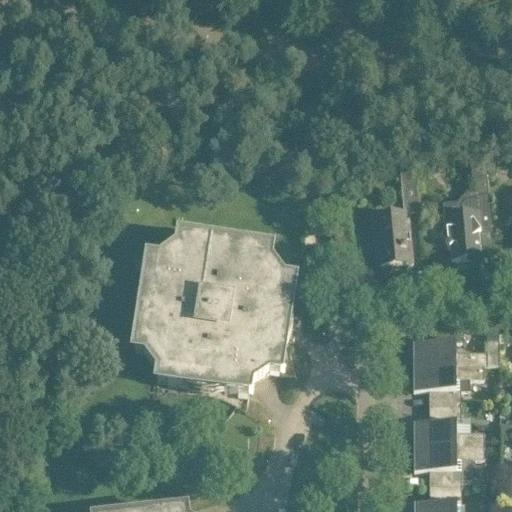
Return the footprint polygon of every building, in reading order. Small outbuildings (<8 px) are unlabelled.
[(486,158),(470,160),(470,161),(472,180),(473,180),(488,179),(486,158)] [(404,212),(419,211),(415,172),(400,173),(404,212)] [(446,232),(440,236),(447,246),(446,247),(449,252),(450,251),(451,253),(453,265),(480,262),(479,253),(478,237),(481,235),(478,231),(493,230),(491,210),(490,197),(489,195),(475,197),(467,198),(457,210),(457,217),(445,218),(446,232)] [(393,272),(393,270),(413,268),(411,248),(408,217),(372,221),(377,272),(381,272),(381,273),(382,274),(382,275),(383,276),(385,276),(386,277),(387,277),(389,277),(390,276),(391,275),(392,274),(392,273),(393,272)] [(305,250),(316,249),(315,238),(304,240),(305,250)] [(135,343),(134,354),(145,356),(158,374),(157,385),(167,387),(181,389),(183,379),(202,388),(204,388),(225,386),(224,396),(238,398),(249,399),(251,388),(268,375),(280,376),(282,366),(284,352),(274,350),(279,338),(279,337),(266,335),(269,320),(282,321),(282,320),(281,308),(291,309),(293,295),(294,284),(283,282),(270,264),(271,253),(269,253),(261,251),(246,249),(245,258),(226,250),(223,250),(202,252),(204,242),(190,240),(179,239),(177,250),(159,263),(148,262),(146,272),(143,286),(154,288),(145,307),(145,310),(147,331),(137,329),(135,343)] [(429,346),(413,346),(413,358),(416,358),(416,370),(414,370),(414,371),(484,370),(484,371),(487,371),(487,370),(487,368),(487,357),(456,357),(456,347),(461,347),(461,338),(461,326),(434,330),(434,331),(434,346),(429,346)] [(499,345),(487,345),(487,357),(487,368),(487,370),(499,370),(499,345)] [(416,384),(413,384),(414,396),(428,395),(434,395),(434,411),(461,411),(461,396),(469,396),(469,384),(484,384),(484,371),(484,370),(414,371),(414,372),(416,372),(416,384)] [(434,426),(414,426),(414,438),(417,438),(417,450),(415,450),(415,451),(484,450),(484,437),(456,437),(456,427),(461,427),(461,411),(434,411),(434,426)] [(417,464),(414,464),(414,476),(429,476),(435,475),(435,491),(461,491),(461,485),(472,484),(472,464),(484,464),(484,450),(415,451),(415,452),(417,452),(417,464)] [(486,451),(486,462),(500,463),(500,451),(486,451)] [(435,506),(414,506),(414,511),(456,511),(457,507),(461,507),(461,491),(435,491),(435,506)]
